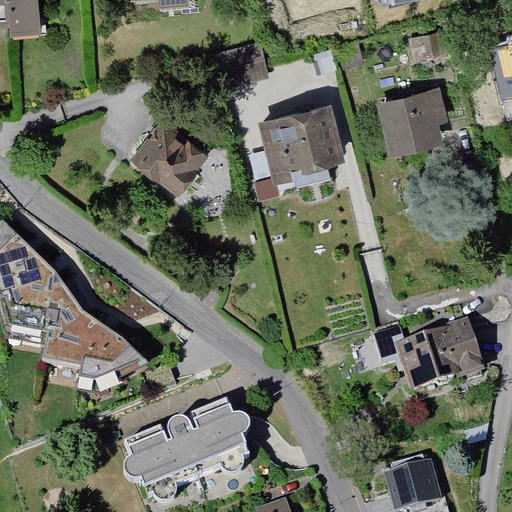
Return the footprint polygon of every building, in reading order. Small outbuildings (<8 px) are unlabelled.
[(28,0),(0,0),(3,43),(31,41),(28,0)] [(175,0),(147,0),(148,5),(149,12),(176,10),(175,0)] [(408,38),(413,59),(441,52),(435,32),(408,38)] [(208,53),(218,92),(265,80),(255,41),(208,53)] [(511,41),(476,50),(489,105),(511,99),(511,41)] [(178,67),(136,77),(140,94),(182,83),(178,67)] [(430,90),(365,106),(379,164),(435,150),(429,124),(438,122),(430,90)] [(319,106),(248,123),(262,178),(279,174),(283,191),(321,181),(318,167),(333,163),(319,106)] [(153,123),(124,163),(168,194),(196,154),(153,123)] [(92,392),(156,374),(82,314),(55,276),(0,242),(0,328),(19,334),(16,362),(54,370),(50,384),(92,392)] [(209,282),(205,288),(220,300),(226,291),(236,278),(221,266),(209,282)] [(385,344),(398,397),(473,379),(460,326),(385,344)] [(150,438),(112,457),(116,467),(107,473),(105,482),(112,488),(122,494),(129,491),(134,504),(230,462),(226,449),(233,431),(224,426),(215,425),(212,413),(175,429),(162,426),(153,429),(150,438)] [(375,440),(359,432),(352,447),(368,454),(375,440)] [(375,474),(383,511),(409,511),(433,507),(423,463),(375,474)] [(285,511),(282,500),(250,509),(250,511),(285,511)]
